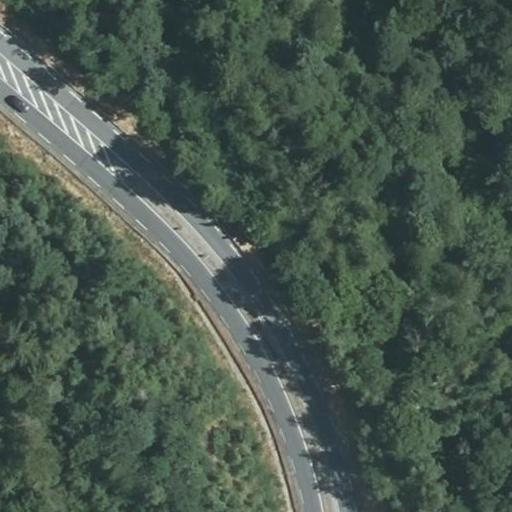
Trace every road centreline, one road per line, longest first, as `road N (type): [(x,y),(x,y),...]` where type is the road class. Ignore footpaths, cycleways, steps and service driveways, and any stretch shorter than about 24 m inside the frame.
road 1 (primary): [(346,511),(331,432),(279,326),(231,255),(0,46)]
road 2 (primary): [(0,82),(203,275),(297,445),(312,511)]
